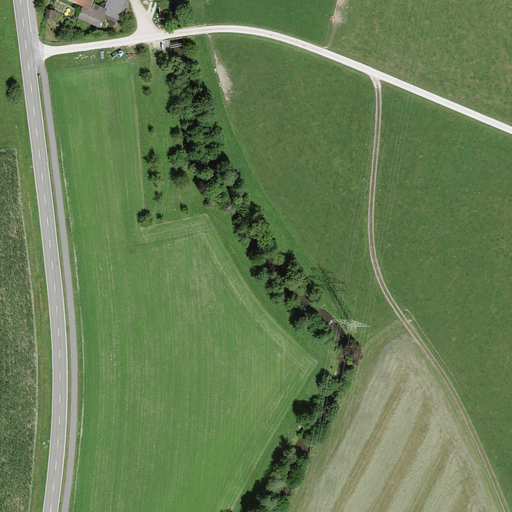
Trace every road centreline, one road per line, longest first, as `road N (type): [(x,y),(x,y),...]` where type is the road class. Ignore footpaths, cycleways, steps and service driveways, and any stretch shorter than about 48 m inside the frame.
road 1 (track): [(371,74),(371,259),(383,291),(448,382),(506,511)]
road 2 (tertiary): [(48,511),(58,380),(54,297),(25,54)]
road 3 (residential): [(184,33),(292,41),(511,131)]
road 4 (unclassified): [(25,54),(184,33)]
